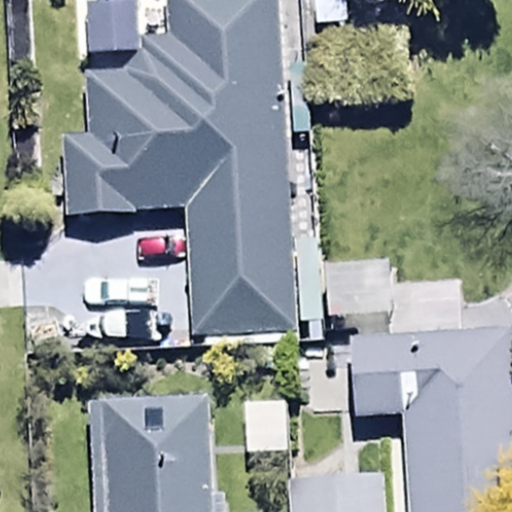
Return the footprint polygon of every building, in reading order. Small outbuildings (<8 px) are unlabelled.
[(93,83),(78,84),(80,149),(64,150),(65,222),(129,221),(129,214),(180,213),(182,345),(289,343),(275,0),(161,0),(162,42),(139,43),(139,57),(126,57),(93,83)] [(351,345),(355,422),(400,420),(404,511),(511,511),(511,358),(511,337),(351,345)] [(220,511),(220,502),(205,502),(201,403),(97,407),(100,511),(220,511)] [(277,407),(239,407),(241,462),(278,461),(277,407)] [(287,489),(287,511),(376,511),(375,484),(287,489)]
